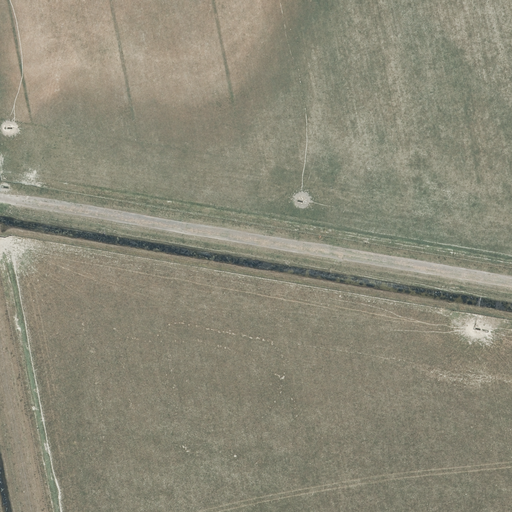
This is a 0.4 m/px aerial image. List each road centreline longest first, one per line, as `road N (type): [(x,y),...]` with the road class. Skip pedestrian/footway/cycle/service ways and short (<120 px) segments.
road 1 (unclassified): [(511,284),(0,197)]
road 2 (unclassified): [(0,350),(31,511)]
